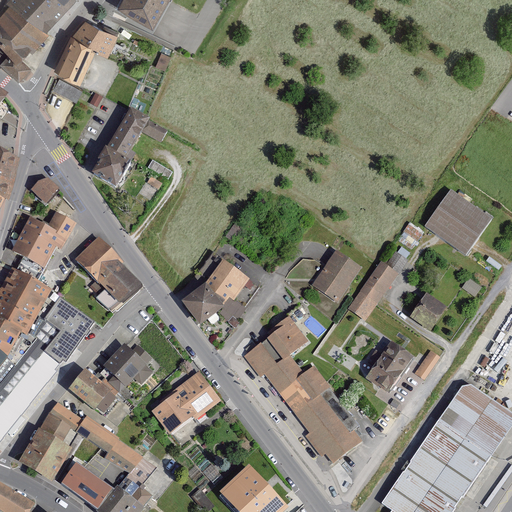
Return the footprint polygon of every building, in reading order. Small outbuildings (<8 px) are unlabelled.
[(9,0),(6,3),(46,34),(77,1),(75,0),(9,0)] [(120,0),(118,5),(153,25),(166,0),(120,0)] [(0,48),(8,57),(0,66),(19,83),(31,70),(22,61),(30,53),(32,55),(49,36),(46,34),(6,3),(0,10),(0,48)] [(94,51),(109,58),(118,37),(86,23),(74,39),(94,51)] [(72,38),(55,72),(80,87),(94,51),(74,39),(72,38)] [(171,56),(161,52),(155,67),(165,71),(171,56)] [(97,98),(55,79),(50,92),(91,110),(97,98)] [(126,104),(85,173),(110,188),(151,119),(126,104)] [(0,148),(0,195),(5,198),(7,199),(16,158),(0,148)] [(153,157),(147,168),(170,180),(176,169),(153,157)] [(44,175),(27,193),(42,207),(59,188),(44,175)] [(490,219),(449,190),(423,228),(464,256),(490,219)] [(28,217),(9,250),(42,268),(54,248),(60,252),(76,224),(52,211),(43,226),(28,217)] [(410,223),(403,231),(417,241),(423,233),(410,223)] [(100,236),(75,260),(118,303),(139,283),(118,261),(122,258),(100,236)] [(359,267),(334,251),(310,289),(335,305),(359,267)] [(223,261),(181,305),(211,334),(253,291),(223,261)] [(381,261),(346,311),(364,323),(399,273),(381,261)] [(27,335),(51,290),(8,269),(0,286),(0,319),(22,332),(27,335)] [(476,295),(482,286),(469,278),(464,287),(476,295)] [(33,338),(63,357),(93,322),(51,290),(27,335),(33,338)] [(429,293),(415,319),(438,331),(452,305),(429,293)] [(22,332),(0,319),(0,354),(3,358),(22,332)] [(280,328),(242,356),(326,471),(364,443),(280,328)] [(0,437),(63,357),(33,338),(0,382),(0,437)] [(410,358),(386,341),(360,376),(384,394),(410,358)] [(123,344),(102,367),(128,391),(150,368),(123,344)] [(428,350),(411,374),(422,382),(439,357),(428,350)] [(82,369),(65,392),(98,416),(115,394),(82,369)] [(177,392),(152,411),(169,435),(193,417),(196,420),(222,401),(199,371),(175,389),(177,392)] [(511,415),(464,382),(377,505),(387,511),(447,511),(511,420),(511,415)] [(76,431),(84,420),(58,402),(40,428),(67,445),(76,431)] [(108,454),(118,441),(86,418),(84,420),(76,431),(108,454)] [(67,445),(40,428),(19,462),(53,482),(73,448),(67,445)] [(130,474),(143,457),(118,441),(108,454),(105,458),(130,474)] [(76,462),(61,483),(97,510),(113,490),(76,462)] [(220,493),(238,511),(280,511),(287,505),(249,466),(220,493)] [(147,486),(142,483),(132,496),(144,506),(153,495),(145,489),(147,486)] [(96,511),(97,511),(141,511),(145,507),(144,506),(132,496),(117,485),(113,490),(97,510),(96,511)] [(25,511),(30,504),(0,487),(0,511),(1,511),(25,511)]
